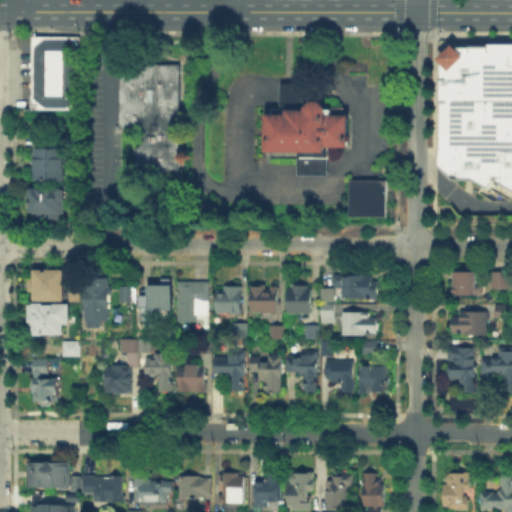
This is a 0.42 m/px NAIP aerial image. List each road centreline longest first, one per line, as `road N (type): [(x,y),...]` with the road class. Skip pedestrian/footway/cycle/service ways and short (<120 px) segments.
road 1 (residential): [(0,243),(511,245)]
road 2 (residential): [(0,431),(511,432)]
road 3 (secondary): [(415,10),(0,11)]
road 4 (residential): [(414,245),(412,511)]
road 5 (residential): [(415,10),(414,245)]
road 6 (residential): [(0,330),(0,511)]
